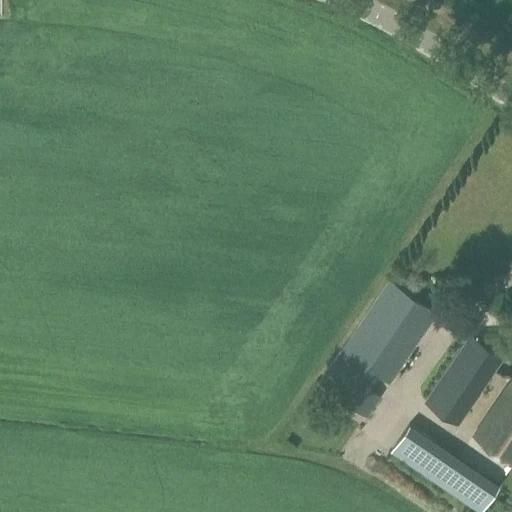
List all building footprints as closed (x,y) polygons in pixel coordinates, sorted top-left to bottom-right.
[(389,278),(340,351),(389,384),(439,312),(389,278)] [(460,425),(505,357),(470,333),(424,401),(460,425)] [(320,385),(379,423),(395,402),(335,362),(320,385)] [(511,379),(475,434),(511,459),(511,379)] [(499,483),(463,459),(410,423),(391,450),(443,486),(480,511),(499,483)]
